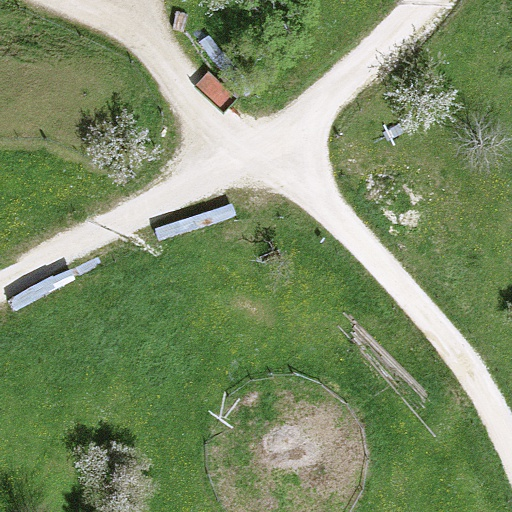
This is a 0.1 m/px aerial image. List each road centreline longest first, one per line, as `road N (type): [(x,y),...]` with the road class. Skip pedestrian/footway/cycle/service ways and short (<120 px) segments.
road 1 (track): [(511,458),(456,360),(407,300),(359,246),(249,153)]
road 2 (track): [(0,293),(98,248),(249,153)]
